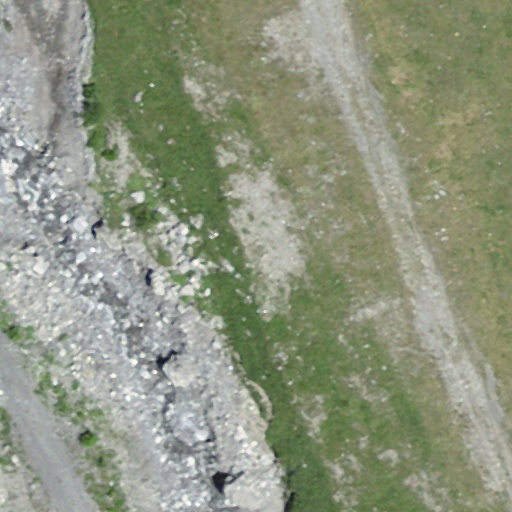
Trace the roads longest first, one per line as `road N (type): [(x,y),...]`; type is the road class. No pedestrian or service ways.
road 1 (track): [(312,0),(427,297),(477,383),(511,483)]
road 2 (track): [(0,365),(71,511)]
